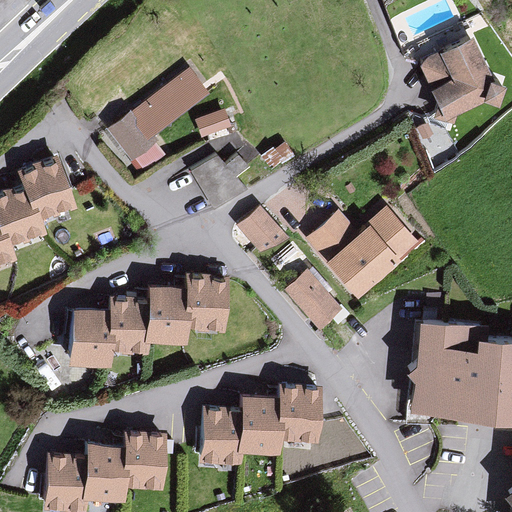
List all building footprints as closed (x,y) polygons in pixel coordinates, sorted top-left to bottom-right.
[(498,86),(486,79),(484,76),(468,37),(418,58),(436,99),(437,102),(431,113),(446,121),(453,108),(483,95),(491,99),(498,86)] [(202,93),(185,69),(105,125),(136,168),(157,153),(144,134),(202,93)] [(220,110),(193,118),(198,133),(224,125),(220,110)] [(238,143),(194,165),(211,197),(241,182),(235,169),(248,163),(238,143)] [(68,202),(54,157),(17,169),(22,185),(0,191),(0,258),(10,255),(5,240),(41,229),(36,212),(68,202)] [(353,231),(334,209),(302,237),(351,294),(413,240),(383,205),(353,231)] [(285,242),(255,206),(235,222),(265,258),(285,242)] [(335,307),(302,269),(282,287),(315,325),(335,307)] [(219,326),(223,276),(183,273),(182,286),(145,283),(144,300),(107,297),(106,307),(69,304),(65,358),(105,361),(106,348),(142,351),(143,336),(181,339),(182,323),(219,326)] [(511,336),(467,333),(468,320),(416,315),(408,405),(511,414),(511,336)] [(236,408),(200,406),(197,456),(236,458),(236,447),(275,449),(276,436),(312,438),(315,386),(276,384),(276,396),(237,394),(236,408)] [(81,453),(44,452),(42,502),(80,504),(81,493),(120,495),(121,482),(157,484),(160,432),(121,430),(120,442),(82,440),(81,453)]
